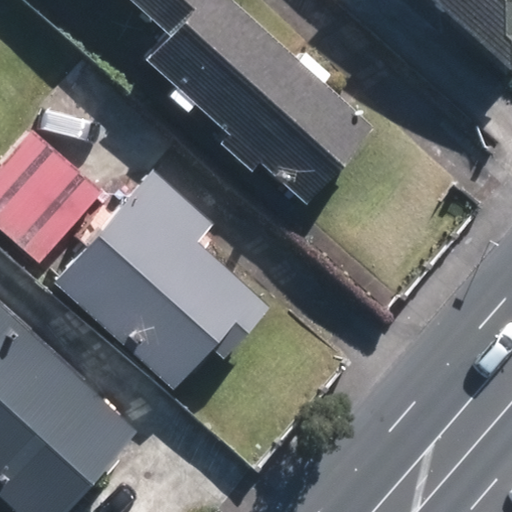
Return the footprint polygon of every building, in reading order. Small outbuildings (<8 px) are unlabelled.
[(103,0),(149,39),(183,0),(103,0)] [(356,134),(201,0),(144,66),(300,199),(356,134)] [(511,27),(511,0),(393,0),(476,70),(511,27)] [(29,126),(0,159),(0,228),(37,261),(101,188),(29,126)] [(222,352),(269,300),(192,233),(208,214),(150,163),(50,277),(171,383),(208,340),(222,352)] [(75,511),(138,441),(0,322),(0,509),(3,511),(75,511)]
